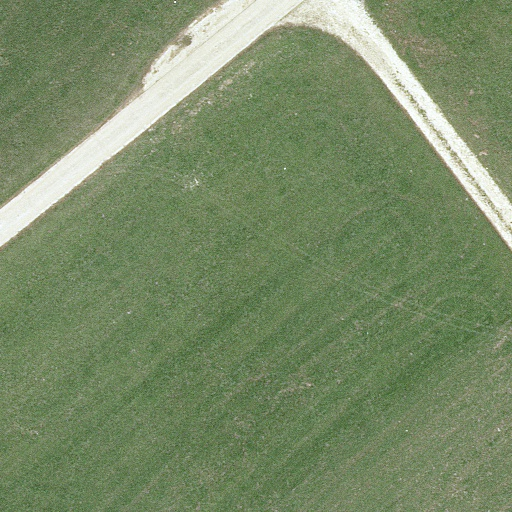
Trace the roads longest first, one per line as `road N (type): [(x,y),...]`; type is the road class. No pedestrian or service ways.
road 1 (unclassified): [(0,226),(278,0)]
road 2 (track): [(319,0),(402,89),(511,239)]
